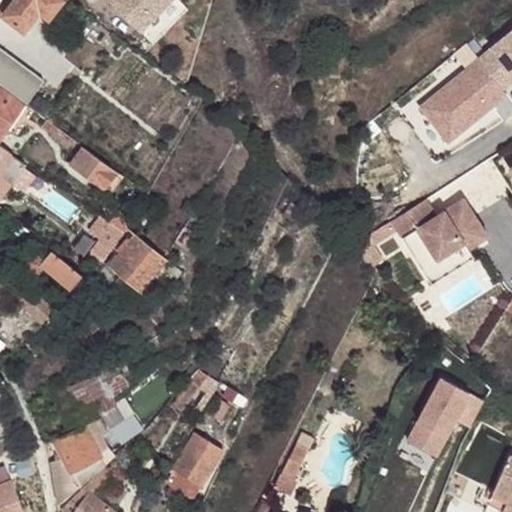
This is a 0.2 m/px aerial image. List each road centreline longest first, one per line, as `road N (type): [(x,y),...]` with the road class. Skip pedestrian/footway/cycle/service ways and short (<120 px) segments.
road 1 (residential): [(52,511),(35,431),(0,367)]
road 2 (unknown): [(511,131),(400,200)]
